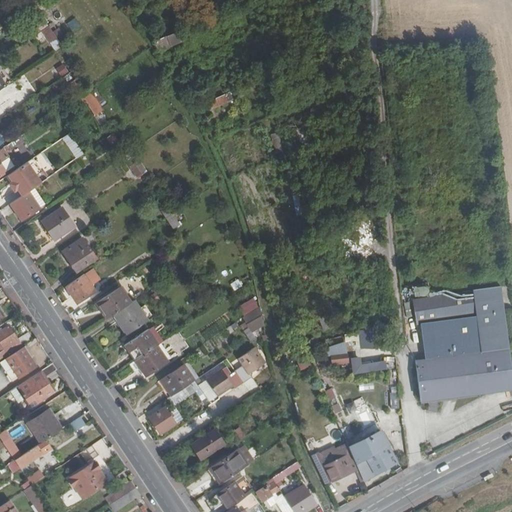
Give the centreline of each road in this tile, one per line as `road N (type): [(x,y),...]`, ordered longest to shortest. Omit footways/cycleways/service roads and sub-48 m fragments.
road 1 (track): [(371,0),(418,474)]
road 2 (secondary): [(0,245),(176,511)]
road 3 (secondary): [(511,427),(355,511)]
road 4 (secondary): [(384,511),(511,443)]
road 5 (unknown): [(143,461),(250,388)]
